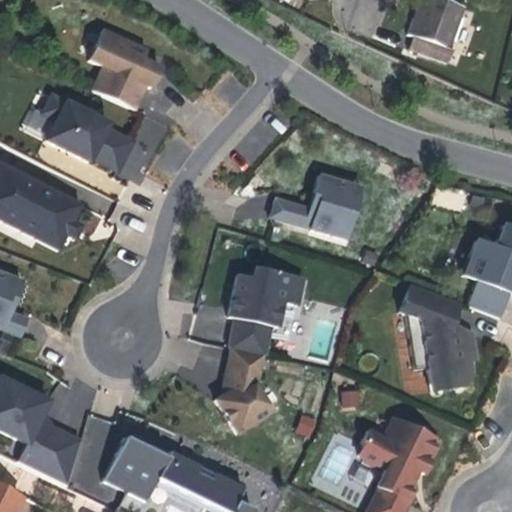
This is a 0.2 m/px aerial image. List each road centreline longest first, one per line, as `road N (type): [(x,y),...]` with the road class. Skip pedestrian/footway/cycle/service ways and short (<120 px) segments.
road 1 (residential): [(127,338),(187,182),(281,67)]
road 2 (residential): [(281,67),(375,125),(511,168)]
road 3 (residential): [(176,0),(281,67)]
